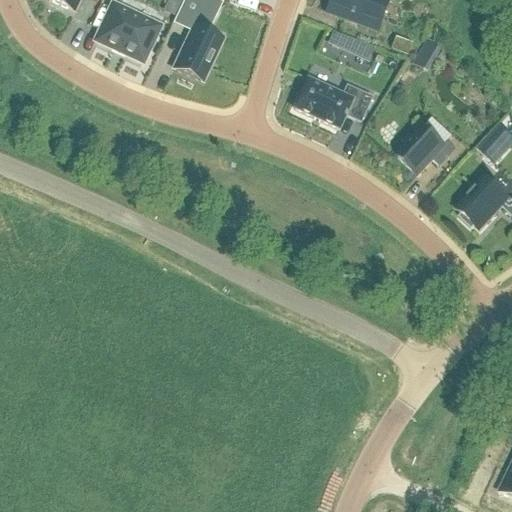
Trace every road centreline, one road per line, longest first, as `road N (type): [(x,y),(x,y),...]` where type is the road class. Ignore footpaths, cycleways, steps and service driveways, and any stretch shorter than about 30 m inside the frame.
road 1 (residential): [(133,223),(371,337),(427,376)]
road 2 (residential): [(491,316),(384,207),(245,136)]
road 3 (residential): [(74,511),(117,257),(133,223)]
road 4 (residential): [(245,136),(96,86),(33,45),(6,0)]
road 5 (residential): [(0,164),(133,223)]
road 6 (residential): [(245,136),(288,0)]
